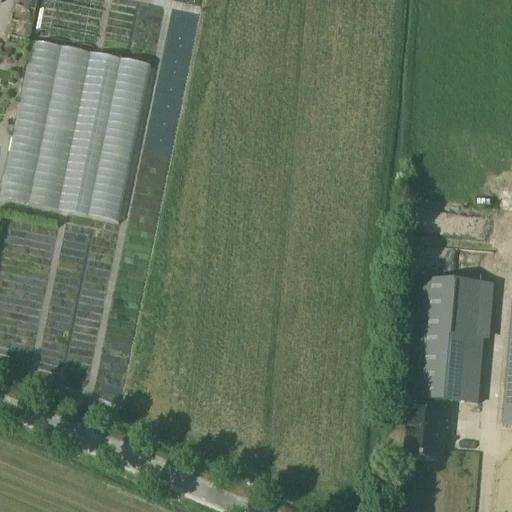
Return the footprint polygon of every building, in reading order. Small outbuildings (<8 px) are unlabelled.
[(35,33),(92,45),(101,2),(89,0),(35,0),(34,9),(40,10),(35,33)] [(120,224),(149,65),(30,43),(0,202),(120,224)] [(488,287),(422,281),(411,401),(478,407),(488,287)] [(511,308),(503,426),(511,427),(511,308)] [(444,421),(411,418),(407,460),(440,464),(444,421)]
